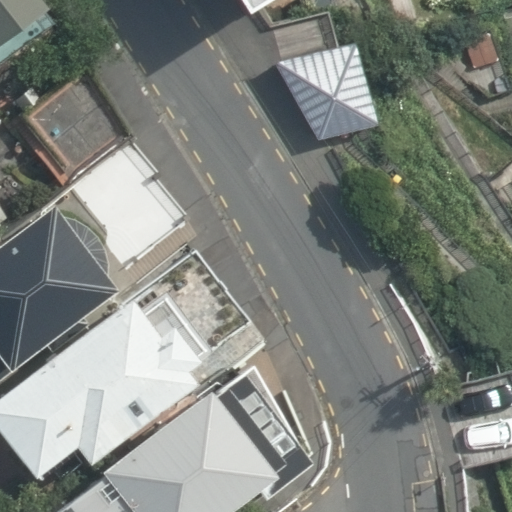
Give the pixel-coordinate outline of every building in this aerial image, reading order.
[(0,0),(0,52),(54,12),(44,0),(0,0)] [(352,33),(273,59),(318,136),(379,117),(352,33)] [(119,293),(57,209),(0,250),(0,369),(5,376),(119,293)] [(215,379),(146,286),(0,393),(0,428),(37,479),(71,454),(85,474),(215,379)] [(268,502),(292,483),(218,388),(191,410),(186,403),(56,504),(62,511),(234,511),(260,492),(268,502)]
